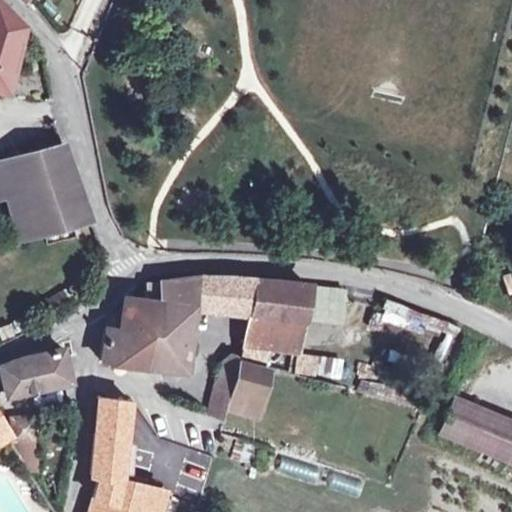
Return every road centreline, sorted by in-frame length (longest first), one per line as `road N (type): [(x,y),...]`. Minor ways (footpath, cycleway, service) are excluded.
road 1 (residential): [(132,263),(335,270),(408,287),(511,333)]
road 2 (residential): [(132,263),(97,212),(55,53),(11,0)]
road 3 (unclassified): [(88,310),(70,511)]
